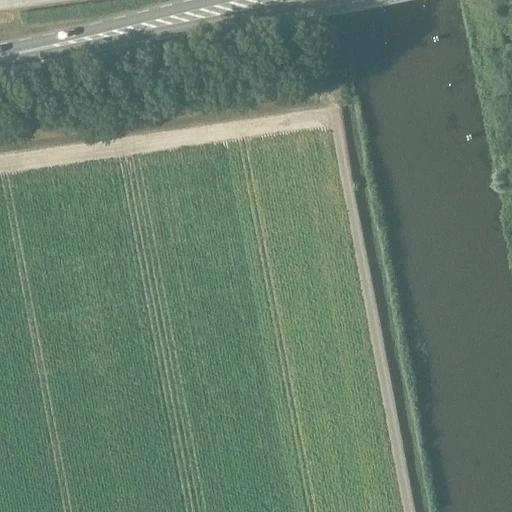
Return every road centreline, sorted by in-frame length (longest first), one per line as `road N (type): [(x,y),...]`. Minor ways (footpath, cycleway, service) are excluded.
road 1 (secondary): [(50,47),(70,51),(329,0)]
road 2 (secondary): [(215,0),(66,36),(50,47)]
